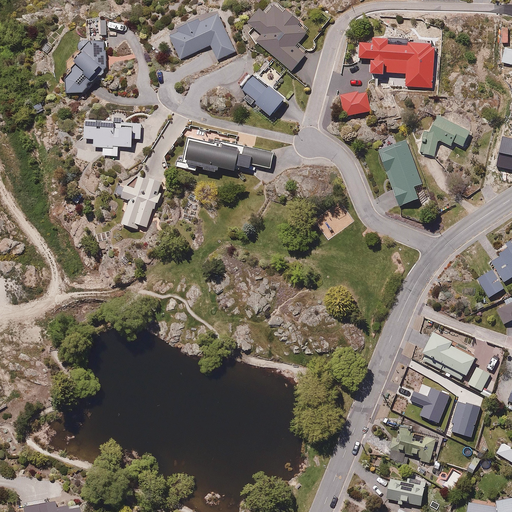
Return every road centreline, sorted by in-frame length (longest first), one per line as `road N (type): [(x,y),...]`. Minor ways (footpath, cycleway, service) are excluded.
road 1 (residential): [(321,511),(403,308),(437,253)]
road 2 (residential): [(437,253),(374,221),(339,156),(306,141)]
